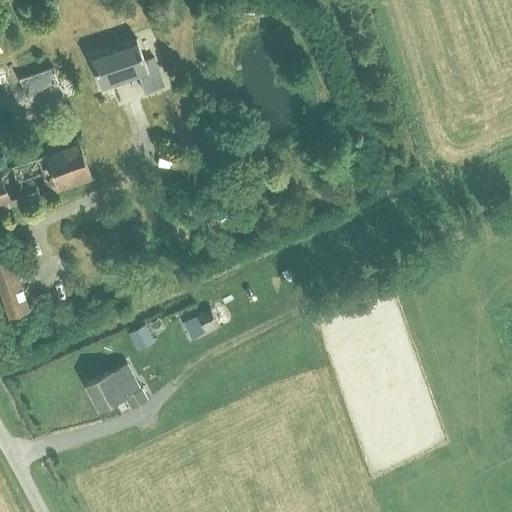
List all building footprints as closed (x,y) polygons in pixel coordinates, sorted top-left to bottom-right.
[(141,76),(147,93),(165,88),(155,58),(146,61),(139,39),(93,55),(104,88),(141,76)] [(0,85),(0,119),(65,98),(55,68),(0,85)] [(0,171),(0,210),(92,180),(81,145),(0,171)] [(0,259),(0,290),(9,318),(29,312),(10,256),(0,259)] [(132,408),(150,399),(143,387),(141,388),(127,362),(87,385),(101,411),(126,397),(132,408)]
